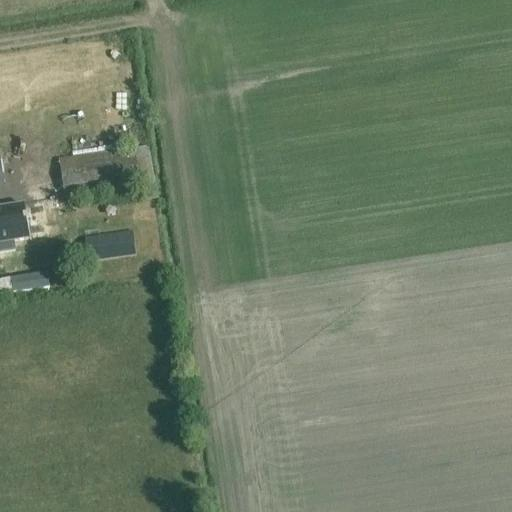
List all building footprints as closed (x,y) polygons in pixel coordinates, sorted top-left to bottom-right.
[(147,149),(134,151),(58,161),(64,201),(153,187),(147,149)] [(25,206),(0,210),(0,255),(15,253),(14,243),(31,240),(25,206)] [(133,234),(86,241),(89,264),(136,257),(133,234)] [(13,295),(50,289),(48,275),(11,281),(13,292),(13,295)] [(0,294),(13,292),(11,281),(0,282),(0,294)]
